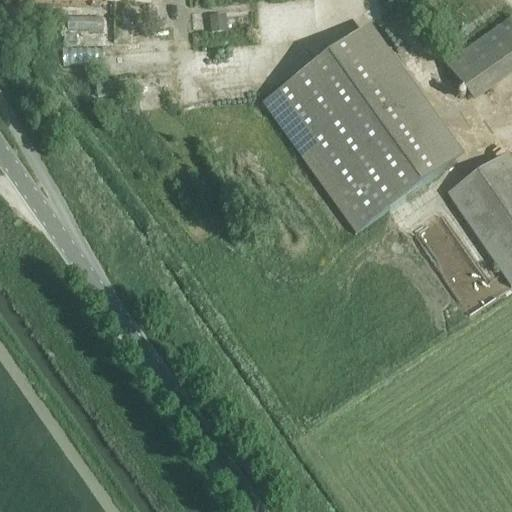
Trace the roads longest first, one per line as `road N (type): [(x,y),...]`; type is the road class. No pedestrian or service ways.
road 1 (tertiary): [(251,511),(112,311)]
road 2 (tertiary): [(112,311),(0,99)]
road 3 (tertiary): [(112,311),(0,149)]
